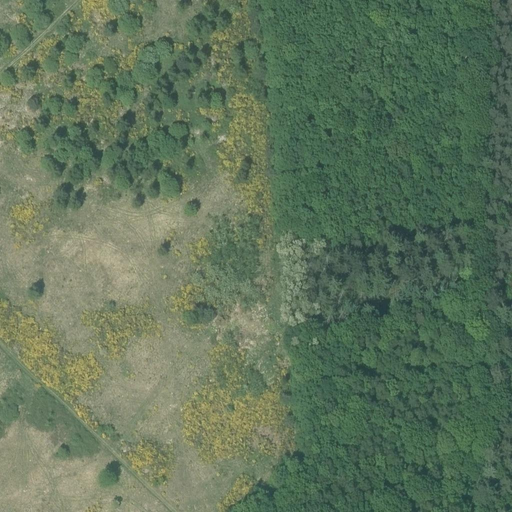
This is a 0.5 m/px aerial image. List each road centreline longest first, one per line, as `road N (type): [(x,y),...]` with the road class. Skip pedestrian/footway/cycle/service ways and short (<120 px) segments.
road 1 (track): [(475,511),(463,0)]
road 2 (track): [(175,511),(0,341)]
